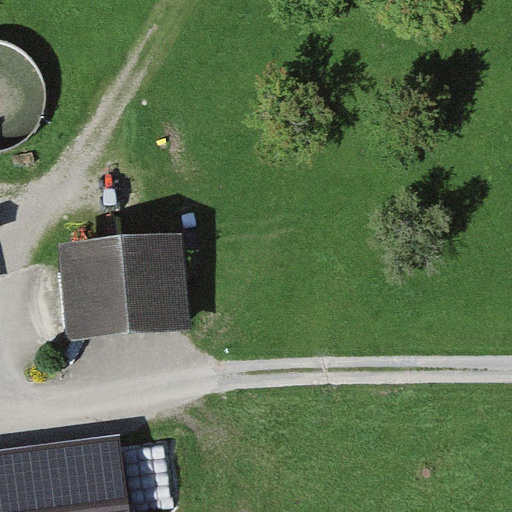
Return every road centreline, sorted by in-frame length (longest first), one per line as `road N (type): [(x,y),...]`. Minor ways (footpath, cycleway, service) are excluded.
road 1 (track): [(511,370),(217,377),(0,415)]
road 2 (track): [(174,0),(0,295)]
